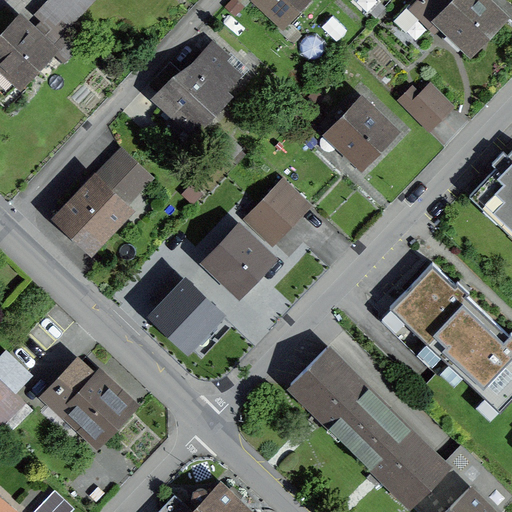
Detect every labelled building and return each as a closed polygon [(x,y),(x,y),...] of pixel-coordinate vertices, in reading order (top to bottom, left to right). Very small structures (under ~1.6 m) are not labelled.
[(0,100),(8,108),(55,57),(63,65),(81,46),(66,32),(83,13),(69,0),(47,0),(34,14),(41,20),(35,27),(21,13),(0,35),(0,91),(5,96),(0,100)] [(95,0),(69,0),(83,13),(95,0)] [(258,0),(283,23),(305,0),(258,0)] [(471,48),(502,17),(485,0),(420,0),(412,8),(409,5),(394,20),(404,29),(419,14),(432,27),(441,19),(471,48)] [(228,93),(245,76),(231,63),(236,58),(212,36),(152,101),(194,140),(233,98),(228,93)] [(412,88),(401,99),(429,128),(451,106),(430,85),(419,95),(412,88)] [(363,162),(393,130),(361,99),(330,131),(363,162)] [(52,220),(92,258),(136,212),(129,205),(154,178),(122,147),(52,220)] [(511,150),(469,195),(511,235),(511,150)] [(270,240),(306,202),(283,180),(247,218),(270,240)] [(208,259),(240,289),(270,258),(238,227),(208,259)] [(391,307),(445,358),(487,315),(433,263),(391,307)] [(155,313),(188,345),(219,312),(186,281),(155,313)] [(445,358),(500,410),(511,397),(511,338),(487,315),(445,358)] [(291,384),(351,444),(388,406),(328,347),(291,384)] [(0,376),(3,379),(0,382),(0,420),(11,431),(33,409),(12,389),(29,372),(10,353),(0,362),(0,376)] [(99,436),(128,405),(81,361),(46,397),(63,413),(69,407),(99,436)] [(351,444),(412,503),(449,466),(388,406),(351,444)] [(249,511),(221,484),(211,495),(205,489),(202,488),(200,488),(197,489),(196,491),(194,493),(193,495),(194,498),(194,500),(201,506),(194,511),(193,511),(178,497),(163,511),(249,511)] [(445,511),(495,511),(470,487),(445,511)] [(54,492),(34,511),(68,511),(72,509),(54,492)] [(0,511),(11,511),(13,511),(0,499),(0,511)]
